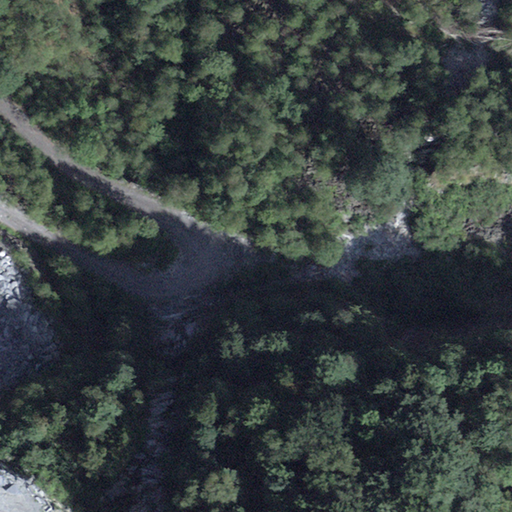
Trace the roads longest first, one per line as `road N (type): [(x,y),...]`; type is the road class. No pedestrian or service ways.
road 1 (track): [(0,209),(144,289),(186,284),(198,254),(167,219),(81,178),(0,111)]
road 2 (track): [(341,0),(408,41),(511,58)]
